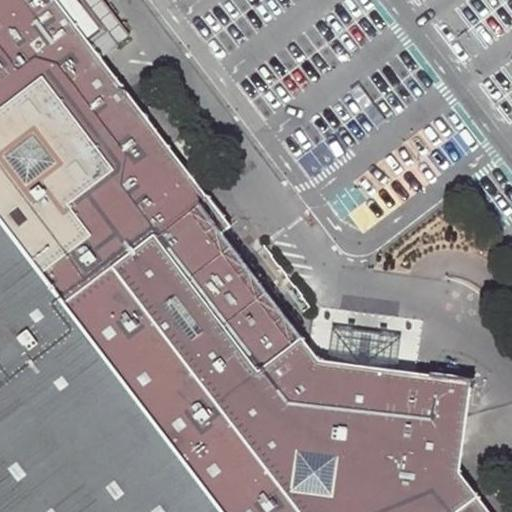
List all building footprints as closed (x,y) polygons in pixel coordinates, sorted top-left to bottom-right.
[(206,196),(91,45),(56,0),(0,0),(0,220),(64,304),(125,258),(206,196)] [(110,30),(86,0),(56,0),(91,45),(110,30)] [(358,85),(348,93),(374,129),(385,121),(358,85)] [(0,511),(488,511),(460,474),(472,381),(396,371),(364,367),(329,362),(320,361),(224,233),(231,226),(206,196),(125,258),(64,304),(0,220),(0,511)] [(333,329),(329,362),(364,367),(396,371),(398,347),(399,338),(367,334),(333,329)]
